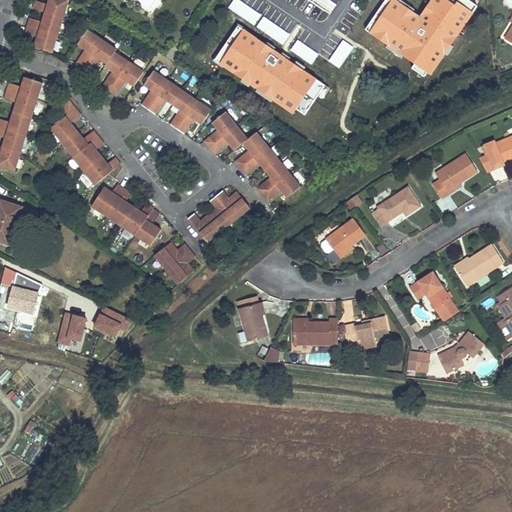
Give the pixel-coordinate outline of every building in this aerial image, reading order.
[(59,34),(64,17),(69,0),(49,0),(48,3),(39,0),(35,0),(33,7),(45,11),(42,20),(30,17),(25,32),(38,37),(35,46),(53,52),(59,34)] [(415,0),(383,0),(387,2),(407,14),(415,0)] [(407,21),(416,7),(419,0),(415,0),(407,14),(387,2),(387,3),(384,7),(407,21)] [(130,61),(115,51),(117,48),(103,39),(88,28),(80,41),(78,43),(85,48),(88,50),(87,53),(84,51),(76,63),(90,73),(98,60),(95,59),(97,56),(100,58),(107,63),(105,65),(113,70),(115,72),(114,74),(111,73),(103,85),(116,95),(125,83),(123,81),(124,78),(127,80),(134,85),(145,70),(130,61)] [(174,61),(180,51),(173,47),(167,57),(174,61)] [(199,100),(184,90),(170,80),(155,70),(144,85),(152,90),(155,92),(153,94),(150,92),(142,104),(156,114),(164,102),(162,100),(163,98),(166,99),(173,104),(181,109),(183,111),(181,113),(179,112),(170,124),(184,134),(193,121),(191,120),(192,117),(195,119),(202,124),(212,109),(199,100)] [(26,135),(32,117),(38,99),(43,82),(25,76),(22,85),(9,82),(4,98),(16,101),(13,111),(10,121),(0,117),(0,134),(5,136),(2,146),(0,145),(0,165),(15,170),(21,152),(26,135)] [(102,156),(97,149),(104,143),(94,130),(84,138),(78,130),(72,122),(82,114),(69,98),(69,99),(60,106),(67,114),(50,127),(51,128),(62,141),(73,156),(73,157),(84,171),(95,185),(109,173),(121,164),(115,157),(108,163),(102,156)] [(279,159),(269,146),(258,132),(248,139),(237,125),(227,111),(212,122),(218,130),(220,132),(218,133),(216,132),(204,141),(215,154),(227,145),(225,142),(227,141),(229,143),(234,150),(244,143),(249,150),(251,152),(249,154),(247,152),(235,161),(246,175),(258,165),(256,163),(258,161),(260,163),(266,170),(271,177),(273,179),(271,181),(269,179),(257,188),(267,202),(279,192),(277,190),(280,188),(281,190),(287,198),(301,187),(290,173),(279,159)] [(340,118),(333,131),(346,138),(353,126),(340,118)] [(511,136),(495,143),(494,140),(483,145),(486,155),(479,158),(487,172),(497,168),(505,165),(503,161),(511,157),(511,136)] [(460,183),(478,171),(466,154),(436,174),(440,181),(434,185),(442,198),(449,193),(448,191),(460,183)] [(153,224),(160,213),(153,209),(154,207),(147,203),(141,211),(134,206),(126,201),(132,193),(118,183),(113,191),(105,186),(92,206),(106,215),(121,225),(135,235),(150,245),(161,229),(153,224)] [(462,185),(460,183),(448,191),(449,193),(462,185)] [(406,215),(420,206),(408,187),(378,206),(379,208),(373,213),(382,225),(403,211),(406,215)] [(236,220),(251,208),(238,193),(232,197),(234,200),(232,202),(230,199),(223,190),(210,201),(217,209),(219,212),(217,213),(215,211),(210,215),(203,220),(206,223),(204,225),(202,222),(195,213),(187,218),(207,243),(222,231),(236,220)] [(363,202),(357,195),(351,198),(357,205),(357,206),(362,202),(363,202)] [(357,205),(351,198),(346,202),(352,210),(357,206),(357,205)] [(0,241),(9,244),(21,208),(0,200),(0,241)] [(352,244),(366,233),(354,218),(326,239),(338,254),(352,244)] [(511,255),(511,254),(502,239),(499,241),(498,242),(509,258),(511,255)] [(186,264),(195,257),(185,244),(176,251),(174,253),(172,251),(175,249),(170,243),(154,255),(166,270),(177,284),(193,272),(188,266),(185,268),(184,266),(186,264)] [(354,247),(352,244),(338,254),(341,257),(354,247)] [(468,286),(503,262),(492,245),(469,259),(471,261),(457,270),(468,286)] [(471,261),(469,259),(468,257),(455,266),(457,270),(471,261)] [(452,300),(433,272),(409,287),(417,299),(426,293),(428,296),(431,294),(440,307),(452,300)] [(40,293),(43,284),(20,278),(18,288),(40,293)] [(7,310),(35,318),(41,294),(14,287),(7,310)] [(511,287),(499,296),(503,302),(499,305),(508,318),(503,322),(511,335),(511,287)] [(440,307),(431,294),(428,296),(437,309),(440,307)] [(240,308),(259,303),(258,296),(257,295),(238,301),(240,308)] [(269,336),(263,315),(259,303),(240,308),(249,341),(269,336)] [(0,320),(16,326),(20,315),(0,307),(0,320)] [(94,330),(120,342),(130,319),(104,308),(94,330)] [(58,343),(83,347),(87,318),(63,314),(58,343)] [(389,336),(385,317),(370,320),(370,323),(362,325),(356,326),(355,324),(346,325),(349,343),(359,341),(360,346),(360,348),(377,345),(376,339),(389,336)] [(338,348),(338,319),(330,319),(330,322),(309,322),(294,322),(294,344),(333,344),(333,348),(338,348)] [(411,325),(416,333),(421,329),(416,322),(411,325)] [(473,358),(484,344),(470,332),(460,343),(463,346),(459,347),(456,351),(454,348),(438,356),(446,373),(464,364),(461,358),(462,358),(463,357),(465,356),(466,355),(467,354),(473,358)] [(428,341),(431,349),(450,341),(447,333),(428,341)] [(266,362),(278,364),(281,351),(269,348),(266,362)] [(416,370),(418,353),(410,352),(407,369),(416,370)] [(12,398),(16,402),(20,398),(16,394),(12,398)] [(31,421),(25,430),(30,433),(36,424),(31,421)]
